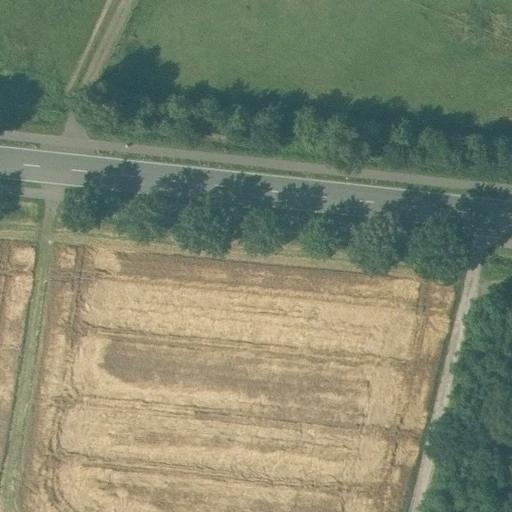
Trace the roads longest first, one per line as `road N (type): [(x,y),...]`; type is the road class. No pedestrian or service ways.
road 1 (secondary): [(485,214),(0,161)]
road 2 (residential): [(485,214),(417,511)]
